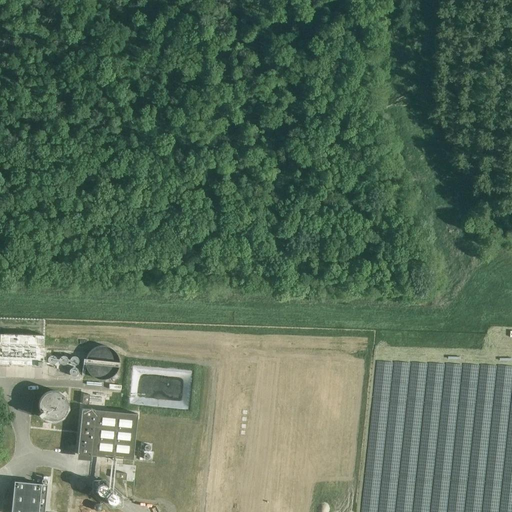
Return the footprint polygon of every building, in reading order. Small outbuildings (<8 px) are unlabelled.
[(44,335),(0,333),(0,364),(43,366),(44,335)] [(84,362),(85,367),(88,372),(91,376),(96,378),(101,379),(107,378),(111,375),(115,372),(117,367),(118,362),(117,356),(115,352),(111,348),(106,346),(101,345),(96,346),(91,348),(87,352),(85,357),(84,362)] [(38,406),(39,410),(41,414),(45,418),(49,420),(53,420),(58,420),(62,417),(65,414),(67,410),(68,405),(67,401),(65,397),(62,394),(57,391),(53,391),(48,392),(44,394),(41,397),(39,401),(38,406)] [(82,408),(77,459),(90,460),(90,455),(133,460),(137,414),(82,408)] [(44,511),(47,484),(14,481),(10,511),(44,511)]
